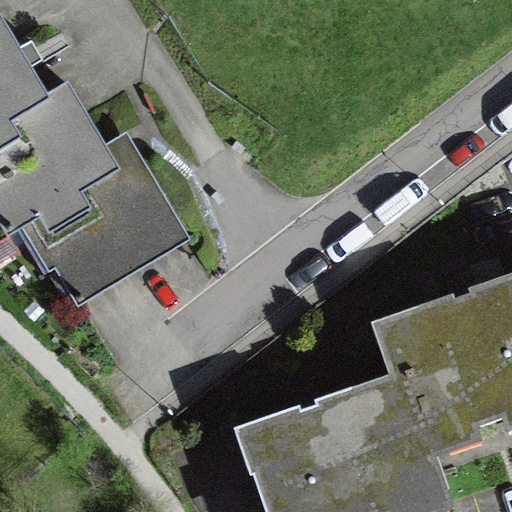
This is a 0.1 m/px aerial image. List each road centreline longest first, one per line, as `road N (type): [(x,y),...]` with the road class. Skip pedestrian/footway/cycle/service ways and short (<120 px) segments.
road 1 (residential): [(511,85),(190,343)]
road 2 (unknown): [(94,0),(288,265)]
road 3 (track): [(0,316),(143,471),(169,511)]
